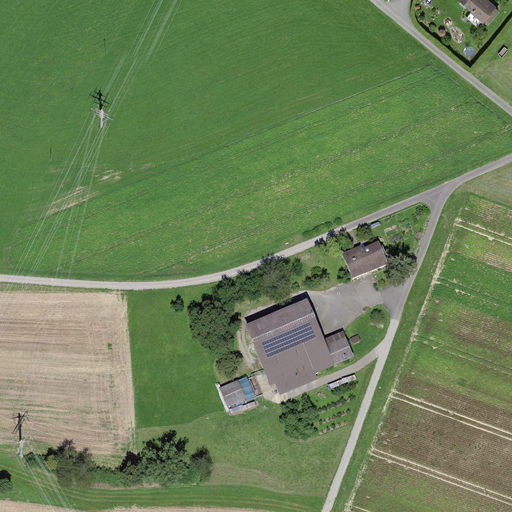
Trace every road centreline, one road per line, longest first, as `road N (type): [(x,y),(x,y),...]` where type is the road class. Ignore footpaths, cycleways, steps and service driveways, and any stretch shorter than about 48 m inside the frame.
road 1 (track): [(511,155),(223,272),(166,282),(0,274)]
road 2 (track): [(325,511),(446,185)]
road 3 (track): [(511,111),(377,0)]
